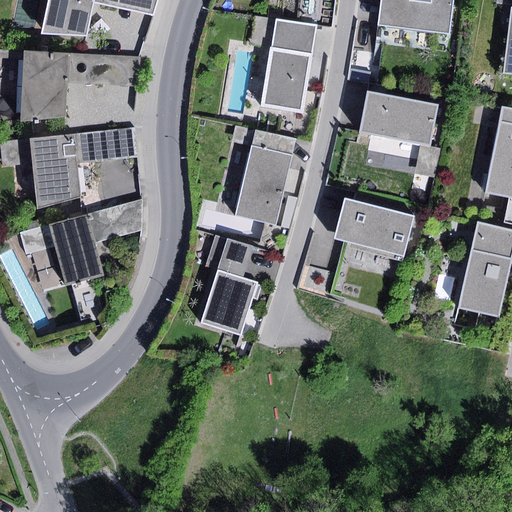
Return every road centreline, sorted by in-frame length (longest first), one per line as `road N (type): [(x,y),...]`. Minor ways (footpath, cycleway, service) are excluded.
road 1 (residential): [(26,414),(96,382),(131,347),(160,298),(175,233),(172,106),(195,0)]
road 2 (residential): [(348,0),(283,325)]
